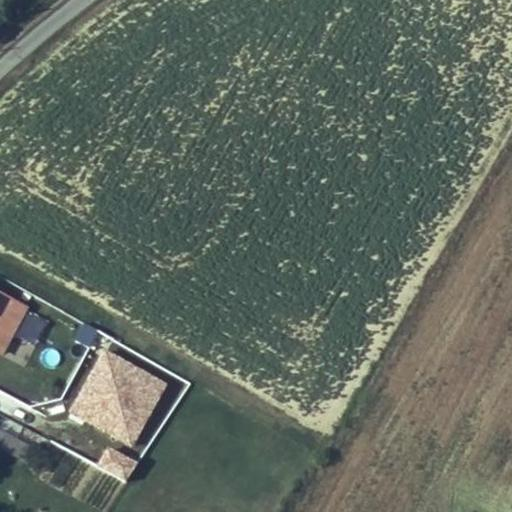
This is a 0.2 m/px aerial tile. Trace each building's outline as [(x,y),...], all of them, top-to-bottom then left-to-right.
[(0,301),(0,347),(21,313),(0,301)] [(133,451),(167,386),(101,352),(67,417),(133,451)] [(6,418),(0,427),(30,447),(36,437),(6,418)] [(0,432),(0,449),(21,460),(28,446),(0,432)] [(126,486),(137,466),(107,449),(95,469),(126,486)]
